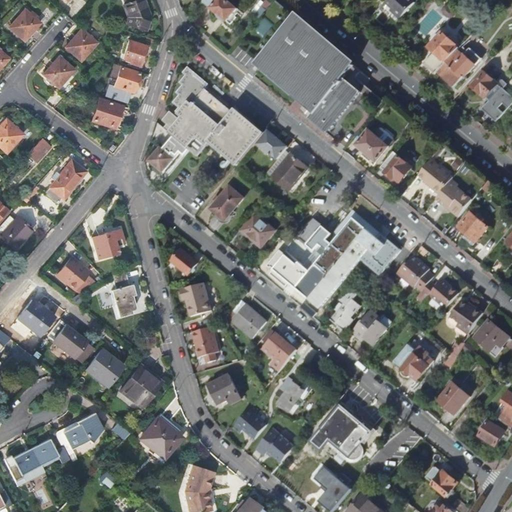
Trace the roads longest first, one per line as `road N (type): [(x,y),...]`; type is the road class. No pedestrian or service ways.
road 1 (residential): [(125,179),(501,488)]
road 2 (residential): [(173,27),(511,305)]
road 3 (residential): [(300,511),(198,415),(125,179)]
road 4 (tertiary): [(303,0),(511,174)]
road 5 (residential): [(0,304),(100,186),(125,179)]
road 6 (residential): [(0,96),(7,87),(125,179)]
road 7 (residential): [(125,179),(173,27)]
